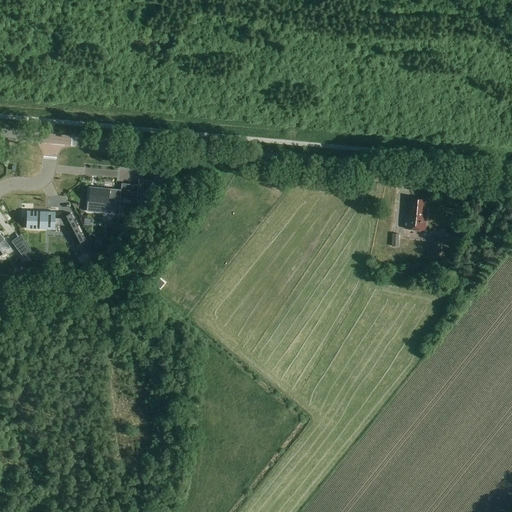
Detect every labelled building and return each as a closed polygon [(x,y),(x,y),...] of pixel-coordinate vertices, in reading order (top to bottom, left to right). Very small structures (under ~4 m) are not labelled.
[(138,185),(137,196),(141,196),(154,181),(139,180),(138,185)] [(87,210),(87,211),(89,212),(89,211),(102,212),(102,210),(112,211),(113,204),(119,205),(120,197),(120,194),(120,191),(121,191),(121,190),(119,190),(95,188),(95,191),(89,190),(88,210),(87,210)] [(425,231),(428,209),(425,209),(426,200),(410,198),(408,216),(405,215),(404,229),(425,231)] [(27,211),(26,229),(47,229),(53,230),(55,230),(55,229),(55,225),(66,226),(68,230),(66,231),(73,244),(74,244),(83,239),(84,239),(70,213),(62,218),(55,218),(55,213),(55,212),(27,211)] [(0,253),(9,248),(4,241),(5,239),(0,233),(0,232),(0,253)] [(441,257),(443,243),(433,241),(431,256),(441,257)] [(28,245),(23,249),(22,249),(21,250),(19,251),(25,259),(32,254),(28,245)] [(428,297),(436,304),(441,299),(434,291),(428,297)]
